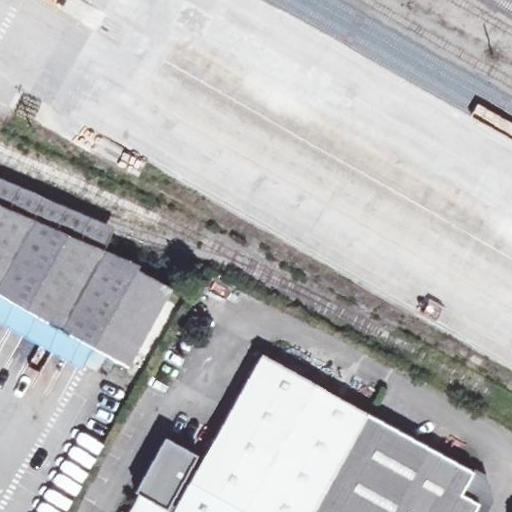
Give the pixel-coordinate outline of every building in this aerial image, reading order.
[(0,293),(110,353),(134,366),(176,287),(144,270),(146,265),(111,251),(118,236),(0,189),(0,293)] [(0,293),(0,312),(100,369),(110,353),(0,293)] [(174,511),(200,464),(166,447),(137,501),(142,505),(138,511),(318,511),(370,415),(264,360),(244,397),(253,402),(237,431),(228,426),(210,460),(218,465),(202,495),(194,491),(182,511),(174,511)] [(253,402),(244,397),(228,426),(237,431),(253,402)] [(370,415),(318,511),(479,511),(484,503),(467,493),(478,472),(370,415)] [(218,465),(210,460),(194,491),(202,495),(218,465)]
